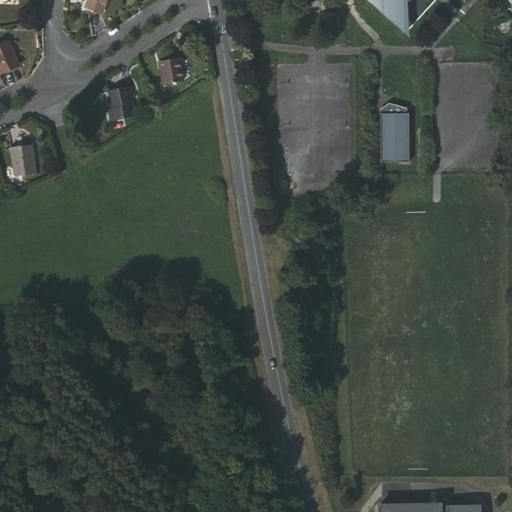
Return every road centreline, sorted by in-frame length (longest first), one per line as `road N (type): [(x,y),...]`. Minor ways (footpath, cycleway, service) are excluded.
road 1 (tertiary): [(304,511),(251,268),(212,0)]
road 2 (residential): [(57,90),(191,11),(193,0)]
road 3 (residential): [(168,0),(54,73)]
